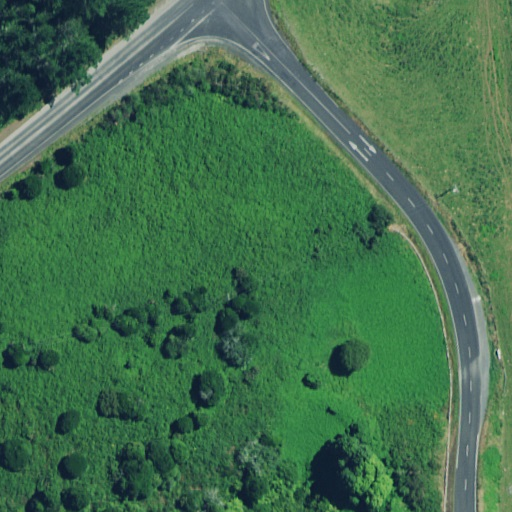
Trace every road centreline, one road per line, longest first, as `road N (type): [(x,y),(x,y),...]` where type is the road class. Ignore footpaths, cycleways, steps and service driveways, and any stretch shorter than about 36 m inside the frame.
road 1 (unclassified): [(466,511),(471,358),(444,254),(416,205),(217,0)]
road 2 (unclassified): [(0,162),(196,0)]
